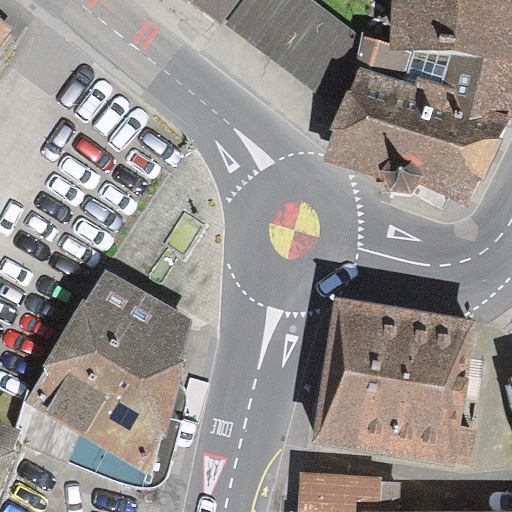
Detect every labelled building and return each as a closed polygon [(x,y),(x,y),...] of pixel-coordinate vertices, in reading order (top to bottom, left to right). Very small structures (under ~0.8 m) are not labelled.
[(177,0),(224,31),(243,0),(177,0)] [(320,0),(243,0),(224,31),(341,116),(383,48),(320,0)] [(341,116),(328,178),(468,225),(511,122),(511,0),(392,0),(392,32),(383,48),(341,116)] [(0,40),(9,27),(0,21),(0,40)] [(193,321),(105,271),(22,408),(127,475),(193,321)] [(485,313),(335,291),(313,437),(463,459),(485,313)] [(0,467),(13,421),(0,417),(0,467)] [(360,511),(361,504),(387,504),(387,475),(304,473),(302,511),(360,511)]
